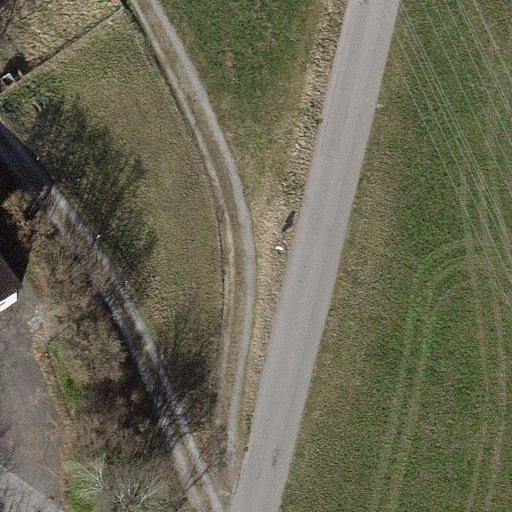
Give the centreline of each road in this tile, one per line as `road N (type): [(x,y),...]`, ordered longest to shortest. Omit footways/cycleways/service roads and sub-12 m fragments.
road 1 (track): [(223,511),(214,453),(237,345),(243,265),(234,198),(166,37),(142,0)]
road 2 (unclassified): [(255,511),(374,0)]
road 3 (track): [(204,511),(118,298),(0,141)]
